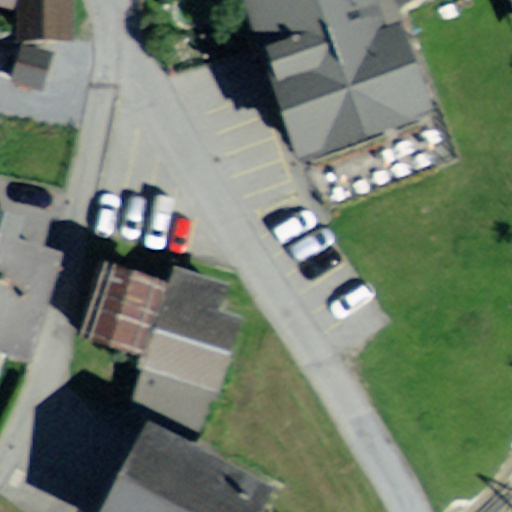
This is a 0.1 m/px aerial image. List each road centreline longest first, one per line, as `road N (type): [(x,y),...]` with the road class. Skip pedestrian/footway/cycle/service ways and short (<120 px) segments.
road 1 (residential): [(115,29),(367,426),(413,511)]
road 2 (residential): [(115,29),(77,239),(42,363),(0,466)]
